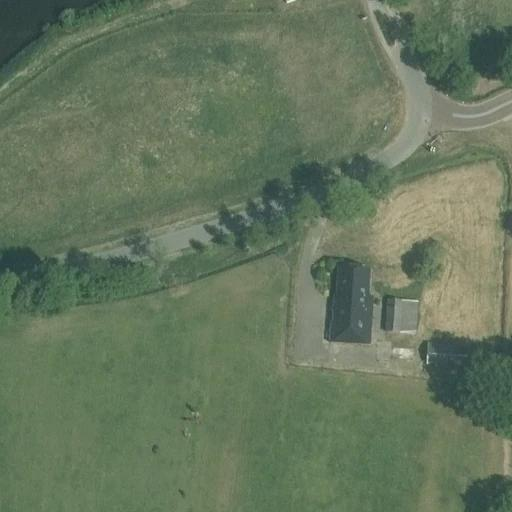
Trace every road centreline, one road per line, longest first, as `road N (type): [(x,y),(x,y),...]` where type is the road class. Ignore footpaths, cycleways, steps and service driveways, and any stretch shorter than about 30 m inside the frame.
road 1 (unclassified): [(0,282),(191,236),(315,195),(405,146),(437,107)]
road 2 (track): [(179,0),(56,48),(0,94)]
road 3 (tertiary): [(437,107),(419,86),(383,0)]
